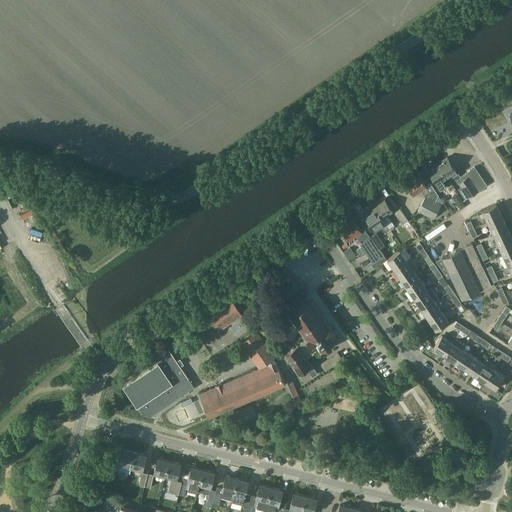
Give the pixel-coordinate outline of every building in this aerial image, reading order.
[(492,141),(504,136),(500,127),(488,132),(492,141)] [(448,157),(438,163),(447,178),(453,174),(456,179),(455,179),(458,183),(459,181),(461,185),(456,188),(464,201),(470,197),(488,185),(475,166),(461,176),(448,157)] [(438,163),(429,169),(442,189),(446,186),(443,181),(447,178),(438,163)] [(434,218),(441,204),(443,201),(430,183),(426,185),(420,175),(406,184),(413,195),(421,190),(425,196),(418,210),(434,218)] [(385,199),(375,206),(390,228),(394,225),(387,214),(393,210),(385,199)] [(497,203),(483,210),(489,221),(502,215),(497,203)] [(375,206),(364,213),(371,224),(371,225),(375,231),(381,227),(384,232),(389,228),(390,228),(375,206)] [(402,224),(408,220),(400,208),(394,212),(402,224)] [(502,215),(489,221),(494,232),(507,226),(502,215)] [(384,255),(370,235),(370,236),(364,227),(360,229),(354,220),(341,229),(349,240),(356,235),(360,242),(361,243),(360,244),(372,263),(384,255)] [(471,221),(466,223),(469,230),(474,228),(471,221)] [(511,236),(507,226),(494,232),(499,243),(511,237),(511,236)] [(474,228),(469,230),(473,238),(478,235),(474,228)] [(511,237),(499,243),(504,254),(511,250),(511,237)] [(420,242),(415,245),(420,252),(425,249),(421,243),(420,242)] [(481,243),(476,245),(479,252),(484,250),(481,243)] [(472,244),(461,249),(462,249),(437,261),(448,278),(452,276),(462,299),(481,291),(481,290),(491,285),(472,244)] [(356,255),(350,247),(344,251),(350,259),(356,255)] [(425,249),(420,252),(424,259),(425,258),(428,262),(432,259),(425,249)] [(484,250),(479,252),(483,260),(488,257),(484,250)] [(400,251),(393,256),(388,259),(395,270),(408,261),(407,261),(400,251)] [(414,271),(414,270),(418,268),(411,258),(407,261),(408,261),(395,270),(402,280),(414,271)] [(432,259),(428,262),(430,265),(429,265),(434,272),(438,269),(432,259)] [(490,274),(495,272),(491,265),(486,267),(490,274)] [(438,269),(434,272),(438,278),(443,275),(438,269)] [(414,271),(402,280),(409,290),(421,281),(414,271)] [(490,274),(493,282),(498,280),(495,272),(490,274)] [(421,281),(409,290),(416,300),(428,291),(421,281)] [(448,284),(444,287),(448,292),(452,289),(448,284)] [(500,296),(505,294),(502,287),(497,289),(500,296)] [(432,288),(428,291),(416,300),(423,310),(435,301),(435,300),(438,298),(432,288)] [(452,289),(448,292),(455,302),(459,299),(452,289)] [(503,304),(507,302),(509,302),(505,294),(500,296),(503,304)] [(285,354),(299,374),(308,368),(313,376),(317,372),(307,358),(314,353),(311,348),(312,348),(313,349),(314,348),(315,348),(318,346),(322,351),(335,342),(332,337),(335,335),(335,334),(336,333),(330,324),(329,325),(312,301),(310,302),(307,296),(289,309),(292,314),(291,315),(307,339),(299,345),(298,345),(285,354)] [(212,327),(215,332),(242,314),(232,299),(205,317),(209,323),(212,327)] [(435,301),(423,310),(430,320),(442,311),(435,301)] [(506,305),(502,312),(506,315),(511,308),(507,306),(506,305)] [(442,311),(430,320),(437,330),(449,321),(442,311)] [(502,312),(497,318),(502,322),(506,315),(502,312)] [(497,318),(493,325),(498,328),(502,322),(497,318)] [(464,325),(457,321),(454,326),(460,330),(464,325)] [(470,330),(464,325),(460,330),(467,334),(470,330)] [(275,357),(257,331),(243,340),(257,359),(258,361),(260,362),(262,362),(264,362),(267,360),(269,364),(275,362),(273,358),(275,357)] [(484,339),(477,334),(474,339),(481,343),(484,339)] [(434,347),(444,354),(453,342),(442,335),(434,347)] [(454,361),(463,349),(465,345),(455,338),(453,342),(444,354),(454,361)] [(484,339),(481,343),(487,348),(490,343),(484,339)] [(504,352),(497,348),(494,352),(501,357),(504,352)] [(195,387),(189,378),(170,349),(157,357),(155,354),(133,369),(138,376),(123,385),(137,406),(143,414),(151,416),(156,412),(164,407),(182,395),(195,387)] [(463,349),(454,361),(464,368),(473,355),(463,349)] [(320,363),(325,370),(325,371),(343,359),(337,351),(320,363)] [(504,352),(501,357),(508,361),(511,357),(504,352)] [(473,355),(464,368),(474,374),(483,362),(473,355)] [(485,381),(493,369),(496,365),(485,358),(483,362),(474,374),(485,381)] [(200,394),(209,416),(286,383),(280,369),(279,369),(276,361),(275,362),(269,364),(223,384),(223,382),(216,385),(217,386),(200,394)] [(493,369),(485,381),(495,388),(503,376),(493,369)] [(296,402),(301,400),(292,380),(287,382),(296,402)] [(123,449),(121,456),(116,455),(114,464),(111,476),(116,478),(119,466),(120,463),(131,466),(135,452),(123,449)] [(146,455),(135,452),(131,466),(143,469),(146,455)] [(154,472),(166,475),(169,461),(158,458),(154,472)] [(181,464),(169,461),(166,475),(172,477),(168,491),(173,492),(176,493),(178,494),(179,494),(182,482),(179,481),(176,480),(181,464)] [(197,491),(202,469),(191,466),(189,474),(184,473),(182,482),(179,494),(184,495),(186,488),(188,488),(188,489),(197,491)] [(214,472),(202,469),(197,491),(208,494),(206,501),(205,505),(211,507),(215,490),(210,488),(214,472)] [(144,485),(147,473),(142,471),(139,483),(144,485)] [(151,486),(154,474),(148,473),(145,485),(151,486)] [(231,500),(236,478),(225,475),(222,488),(220,497),(231,500)] [(248,481),(236,478),(231,500),(230,501),(242,504),(244,497),(244,495),(248,481)] [(259,484),(255,498),(255,500),(249,499),(246,511),(248,511),(252,511),(254,505),(265,508),(271,487),(259,484)] [(218,504),(220,497),(222,488),(216,486),(215,490),(211,507),(215,508),(216,504),(218,504)] [(282,490),(271,487),(265,508),(275,511),(282,511),(283,507),(278,506),(282,490)] [(290,507),(301,510),(305,495),(293,492),(290,507)] [(73,493),(68,505),(81,509),(80,511),(84,511),(89,498),(73,493)] [(305,495),(301,510),(300,511),(313,511),(317,498),(305,495)] [(246,511),(249,499),(244,497),(242,504),(239,511),(246,511)]
